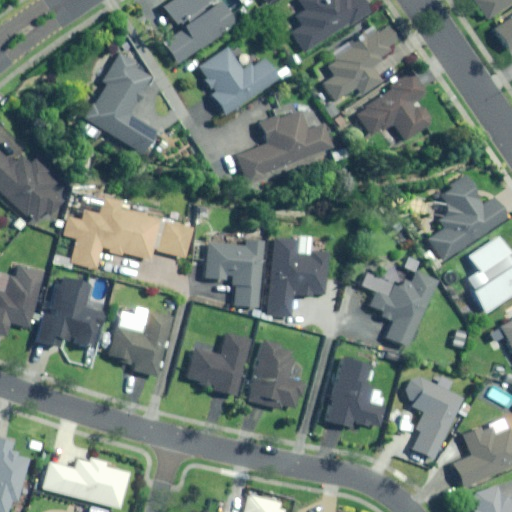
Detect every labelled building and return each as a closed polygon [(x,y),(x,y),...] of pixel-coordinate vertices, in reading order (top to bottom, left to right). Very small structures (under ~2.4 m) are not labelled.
[(168,0),(157,7),(174,33),(158,43),(171,64),(231,26),(214,0),(168,0)] [(293,0),(294,0),(301,11),(293,16),(299,26),(287,34),(299,54),(364,14),(355,0),(293,0)] [(469,0),(468,1),(482,21),(511,0),(469,0)] [(511,13),(489,30),(504,52),(511,46),(511,13)] [(377,82),(368,68),(378,61),(376,57),(385,51),(383,47),(392,41),(381,25),(371,32),(366,24),(348,36),(352,41),(354,40),(356,43),(323,65),(330,76),(318,84),(330,103),(351,89),(356,96),(377,82)] [(239,72),(223,49),(194,68),(202,79),(197,82),(220,116),(273,81),(258,59),(239,72)] [(98,87),(78,118),(136,155),(151,132),(124,115),(139,92),(148,79),(129,67),(130,66),(113,55),(107,65),(94,84),(98,87)] [(289,75),(282,67),(273,75),(280,83),(289,75)] [(419,92),(406,73),(350,114),(367,139),(387,125),(399,142),(426,123),(413,105),(409,109),(404,103),(419,92)] [(330,162),(343,157),(337,143),(333,145),(324,122),(303,130),(296,111),(276,119),(275,117),(254,125),(262,144),(231,157),(243,186),(260,179),(259,175),(324,149),(330,162)] [(10,167),(0,157),(0,196),(31,224),(40,214),(45,218),(59,202),(45,188),(52,180),(22,153),(10,167)] [(478,205),(459,177),(433,194),(446,213),(435,220),(441,229),(423,241),(438,264),(502,222),(486,199),(478,205)] [(116,209),(118,201),(99,195),(94,213),(81,209),(78,221),(64,217),(59,236),(73,240),(66,263),(92,270),(97,252),(98,247),(106,249),(105,252),(118,256),(119,253),(147,261),(149,250),(181,259),(189,229),(158,220),(116,209)] [(492,236),(489,238),(465,254),(461,257),(474,276),(477,274),(483,282),(466,292),(480,314),(511,292),(511,261),(507,265),(502,258),(505,255),(492,236)] [(289,296),(309,298),(309,295),(321,296),(324,254),(305,252),(306,240),(270,237),(263,317),(287,319),(289,296)] [(222,281),(223,273),(229,273),(228,286),(231,286),(229,306),(253,308),(259,242),(241,240),(241,247),(202,244),(199,279),(222,281)] [(403,256),(398,266),(409,272),(415,262),(403,256)] [(38,272),(13,266),(9,278),(4,277),(0,290),(0,337),(1,338),(5,324),(23,329),(38,272)] [(401,292),(349,268),(344,280),(371,293),(365,307),(377,313),(375,317),(387,322),(380,338),(402,348),(433,282),(411,272),(401,292)] [(85,285),(55,278),(45,317),(38,316),(31,343),(57,350),(59,342),(89,350),(99,306),(81,301),(85,285)] [(101,356),(117,360),(116,364),(126,367),(128,363),(130,364),(128,371),(151,378),(167,319),(115,304),(101,356)] [(511,312),(506,315),(508,319),(495,326),(511,358),(511,312)] [(194,386),(205,389),(205,386),(209,387),(208,391),(231,397),(245,338),(223,333),(220,349),(191,343),(182,380),(195,383),(194,386)] [(274,350),(275,345),(257,341),(243,404),(289,414),(293,397),(296,397),(299,383),(283,379),(287,361),(284,360),(285,352),(274,350)] [(365,429),(365,426),(373,428),(378,408),(362,404),(367,387),(361,385),(366,367),(339,360),(323,423),(346,429),(347,424),(365,429)] [(399,397),(402,398),(401,400),(408,403),(406,407),(419,413),(412,428),(416,430),(407,450),(429,461),(458,400),(408,376),(399,397)] [(511,439),(508,441),(503,430),(489,436),(486,429),(476,433),(474,429),(457,436),(466,457),(448,465),(458,489),(511,465),(511,439)] [(8,444),(0,441),(0,511),(5,511),(8,502),(13,503),(24,460),(6,455),(8,444)] [(52,455),(49,465),(45,463),(38,489),(115,510),(124,474),(73,461),(52,455)] [(466,496),(470,509),(466,510),(466,511),(511,511),(511,497),(499,502),(494,487),(466,496)] [(279,511),(281,505),(236,495),(232,511),(279,511)]
